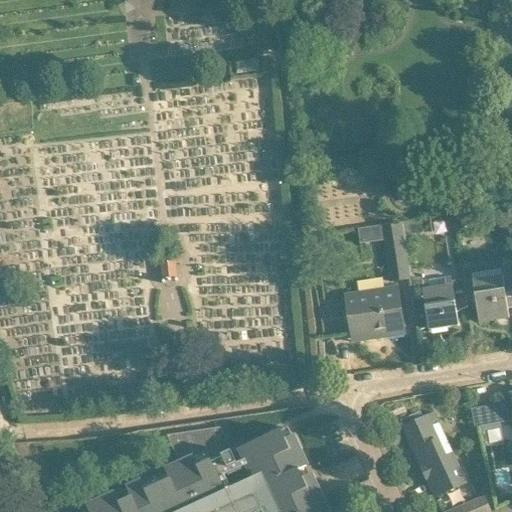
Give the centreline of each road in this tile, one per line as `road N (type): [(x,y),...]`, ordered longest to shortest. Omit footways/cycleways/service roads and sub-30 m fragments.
road 1 (residential): [(20,438),(331,393)]
road 2 (residential): [(331,393),(511,365)]
road 3 (residential): [(389,511),(331,393)]
